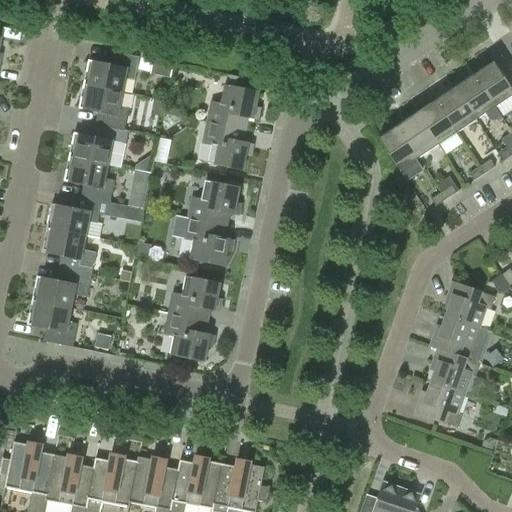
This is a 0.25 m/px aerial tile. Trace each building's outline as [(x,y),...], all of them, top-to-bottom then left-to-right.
[(125,78),(134,80),(139,57),(114,52),(112,65),(104,64),(88,61),(83,85),(123,93),(125,78)] [(164,59),(161,75),(171,77),(174,61),(164,59)] [(511,90),(493,62),(473,75),(495,107),(511,95),(511,90)] [(248,118),(258,120),(260,108),(256,107),(259,93),(242,89),(244,79),(228,75),(226,86),(224,86),(220,104),(211,102),(207,123),(245,131),(248,118)] [(455,88),(476,120),(485,114),(489,120),(494,121),(501,116),(495,107),(473,75),(455,88)] [(128,131),(124,130),(129,108),(120,107),(123,93),(83,85),(79,109),(102,113),(100,126),(128,132),(128,131)] [(436,101),(457,133),(476,120),(455,88),(436,101)] [(417,113),(438,145),(457,133),(436,101),(417,113)] [(398,126),(419,158),(438,145),(417,113),(398,126)] [(251,156),(253,145),(243,143),(245,131),(207,123),(203,143),(212,145),(208,164),(243,170),(246,156),(251,156)] [(97,138),(74,133),(69,157),(108,165),(113,142),(126,144),(128,132),(100,126),(97,138)] [(419,158),(398,126),(378,139),(399,171),(419,158)] [(511,155),(511,133),(501,140),(511,156),(511,155)] [(155,162),(165,164),(167,154),(157,152),(155,162)] [(88,186),(85,198),(85,199),(102,202),(110,203),(114,181),(105,179),(108,165),(69,157),(64,181),(88,186)] [(479,167),(484,174),(494,167),(489,160),(479,167)] [(484,174),(479,167),(469,174),(473,181),(484,174)] [(141,172),(139,183),(149,185),(151,174),(141,172)] [(458,191),(449,177),(436,186),(441,192),(446,200),(458,191)] [(241,204),(236,203),(239,188),(205,181),(201,199),(192,197),(187,219),(226,226),(229,214),(239,216),(241,204)] [(446,200),(441,192),(431,199),(436,206),(446,200)] [(77,196),(75,209),(51,204),(46,229),(86,237),(99,239),(102,224),(98,223),(99,215),(107,216),(107,214),(122,217),(124,206),(110,203),(102,202),(85,199),(85,198),(77,196)] [(231,252),(234,240),(224,238),(226,226),(187,219),(183,239),(193,241),(189,259),(224,266),(227,251),(231,252)] [(96,253),(83,250),(86,237),(46,229),(42,252),(65,257),(63,270),(91,275),(96,253)] [(138,243),(136,256),(148,258),(151,245),(138,243)] [(509,286),(511,284),(511,272),(509,269),(501,275),(509,286)] [(74,294),(87,297),(91,275),(63,270),(60,281),(37,277),(32,301),(71,309),(74,294)] [(121,271),(120,281),(129,283),(131,273),(121,271)] [(510,288),(509,286),(501,275),(491,282),(500,295),(510,288)] [(222,300),(217,299),(220,284),(186,277),(182,295),(173,293),(168,314),(207,322),(210,309),(219,311),(222,300)] [(446,298),(451,300),(445,316),(479,328),(486,308),(491,310),(495,297),(452,282),(446,298)] [(48,342),(73,347),(77,324),(68,322),(71,309),(32,301),(27,325),(51,329),(48,342)] [(212,348),(215,336),(205,334),(207,322),(168,314),(164,335),(174,337),(170,355),(204,362),(207,347),(212,348)] [(437,349),(480,364),(491,332),(479,328),(445,316),(439,332),(435,331),(429,347),(437,349)] [(430,383),(464,394),(471,374),(476,376),(480,364),(437,349),(432,364),(436,366),(430,383)] [(462,415),(458,413),(464,394),(430,383),(425,398),(420,397),(415,413),(458,428),(462,415)] [(489,436),(483,438),(481,446),(492,449),(495,438),(489,436)] [(14,442),(10,459),(2,457),(0,467),(0,475),(7,476),(5,488),(32,493),(27,511),(43,511),(46,501),(45,501),(54,455),(28,450),(29,445),(14,442)] [(85,511),(96,458),(95,458),(93,468),(68,463),(69,458),(54,455),(45,501),(46,501),(72,506),(70,511),(85,511)] [(130,503),(138,457),(137,462),(123,459),(122,464),(96,458),(85,511),(100,511),(102,502),(129,508),(130,503)] [(169,511),(178,470),(152,465),(153,460),(138,457),(130,503),(156,508),(154,511),(169,511)] [(213,509),(222,464),(207,461),(207,466),(180,460),(178,470),(169,511),(185,511),(187,504),(212,509),(213,509)] [(222,464),(213,509),(212,509),(211,511),(227,511),(228,508),(249,511),(255,511),(258,502),(266,504),(269,486),(261,485),(264,468),(249,465),(248,469),(222,464)] [(415,511),(414,511),(417,501),(413,493),(396,487),(393,489),(391,485),(390,485),(381,489),(381,491),(382,494),(379,495),(373,511),(415,511)]
